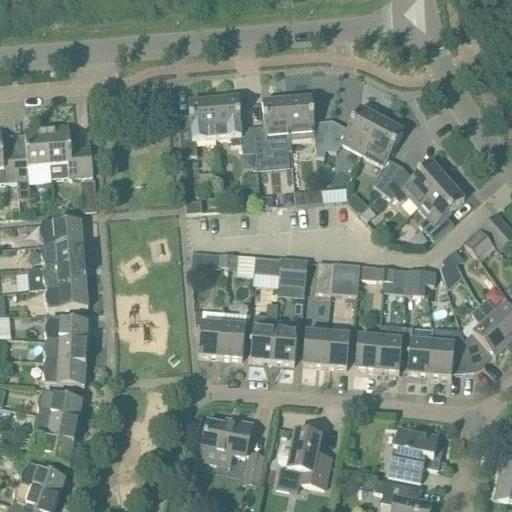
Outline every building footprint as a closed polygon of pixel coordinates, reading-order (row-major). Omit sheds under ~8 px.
[(255,158),(252,132),(240,133),(238,102),(213,104),(217,144),(231,143),(231,151),(242,150),(242,159),(255,158)] [(326,155),(332,125),(313,127),(311,102),(287,104),(291,155),(292,155),(291,144),(314,142),(316,160),(324,162),(326,155)] [(196,146),(217,144),(213,104),(189,106),(191,131),(179,132),(181,162),(197,160),(196,146)] [(267,158),(291,155),(287,104),(262,106),(264,131),(252,132),(255,158),(255,165),(268,164),(267,158)] [(363,159),(382,124),(360,112),(348,134),(332,125),(326,155),(336,157),(341,147),(363,159)] [(403,135),(382,124),(363,159),(384,170),(373,190),(382,196),(397,178),(402,172),(388,164),(403,135)] [(69,130),(47,132),(51,183),(93,180),(91,153),(71,155),(69,130)] [(29,185),(51,183),(47,132),(24,134),(27,159),(15,160),(17,186),(20,222),(32,221),(29,185)] [(17,186),(15,160),(3,161),(1,136),(0,136),(0,187),(17,186)] [(418,212),(448,185),(432,167),(413,184),(402,172),(397,178),(382,197),(391,204),(394,201),(399,207),(409,202),(418,212)] [(448,185),(418,212),(427,222),(421,227),(421,231),(434,246),(454,229),(446,220),(464,204),(448,185)] [(296,210),(323,207),(323,197),(295,200),(296,210)] [(260,213),(272,212),(271,201),(259,202),(260,213)] [(186,219),(202,217),(201,205),(185,207),(186,219)] [(502,254),(511,245),(511,238),(495,219),(481,232),(502,254)] [(43,251),(83,247),(81,226),(41,229),(41,231),(40,235),(40,239),(40,244),(43,247),(43,251)] [(495,253),(492,249),(479,234),(463,248),(480,266),(495,253)] [(84,269),(83,247),(43,251),(43,253),(42,256),(41,259),(41,263),(43,266),(44,269),(45,272),(84,269)] [(456,271),(463,265),(454,256),(448,261),(456,271)] [(228,273),(229,260),(221,259),(221,260),(220,272),(228,273)] [(237,273),(238,261),(229,260),(228,273),(237,273)] [(450,277),(456,271),(448,261),(441,267),(450,277)] [(279,293),(281,265),(255,263),(254,278),(279,281),(278,293),(279,293)] [(279,293),(305,295),(307,268),(281,265),(279,293)] [(333,281),(334,269),(317,267),(316,287),(315,297),(331,298),(332,281),(333,281)] [(45,272),(28,273),(30,296),(46,294),(86,291),(84,269),(45,272)] [(341,282),(342,269),(334,269),(333,281),(341,282)] [(385,286),(386,273),(377,272),(376,285),(385,286)] [(393,287),(394,274),(386,273),(385,286),(393,287)] [(426,289),(427,277),(407,275),(404,299),(425,301),(426,289)] [(434,290),(435,277),(427,277),(426,289),(434,290)] [(48,316),(68,314),(88,313),(86,291),(46,294),(47,298),(45,302),(45,306),(46,310),(48,314),(48,316)] [(511,316),(505,309),(498,315),(488,305),(486,305),(479,310),(484,318),(511,349),(511,347),(511,316)] [(278,310),(277,310),(267,309),(266,321),(254,319),(253,332),(250,365),(272,367),(275,333),(276,334),(278,310)] [(495,363),(511,349),(484,318),(479,310),(471,317),(474,323),(481,330),(472,338),(464,345),(464,346),(474,376),(492,360),(495,363)] [(224,317),(203,315),(202,327),(201,327),(198,361),(220,363),(224,317)] [(242,364),(246,318),(224,317),(220,363),(242,364)] [(88,326),(68,325),(48,324),(48,329),(46,331),(45,335),(45,338),(45,341),(47,344),(47,346),(87,348),(88,326)] [(381,331),(380,342),(377,376),(399,378),(400,366),(404,366),(406,345),(407,332),(381,331)] [(433,341),(432,334),(407,332),(406,345),(410,345),(407,378),(429,380),(433,341)] [(297,335),(276,334),(275,333),(272,367),(294,369),(297,335)] [(454,349),(433,347),(434,335),(432,334),(433,341),(429,380),(451,382),(452,378),(474,376),(464,346),(454,349)] [(325,371),(328,338),(305,336),(302,370),(325,371)] [(347,373),(348,353),(350,340),(328,338),(325,371),(347,373)] [(377,376),(380,342),(358,340),(355,374),(377,376)] [(85,370),(87,348),(47,346),(47,348),(45,351),(44,354),(44,357),(41,358),(39,360),(37,362),(36,364),(35,367),(46,368),(85,370)] [(84,392),(85,370),(46,368),(45,369),(43,373),(43,377),(43,381),(45,385),(44,390),(84,392)] [(82,405),(62,401),(43,397),(42,402),(40,405),(38,409),(38,413),(39,418),(39,419),(78,427),(82,405)] [(74,448),(78,427),(39,419),(38,423),(36,426),(34,429),(34,432),(34,435),(35,439),(35,440),(74,448)] [(202,453),(245,462),(252,429),(234,426),(233,431),(207,426),(202,453)] [(280,433),(278,440),(288,442),(289,435),(280,433)] [(443,453),(436,452),(438,441),(398,433),(388,481),(421,487),(424,473),(438,476),(443,453)] [(278,460),(278,463),(278,467),(282,469),(285,471),(288,471),(287,474),(301,477),(298,488),(324,494),(325,490),(329,470),(315,467),(317,458),(321,441),(295,436),(292,453),(288,453),(285,453),(281,454),(278,458),(278,460)] [(69,470),(74,448),(35,440),(34,442),(32,445),(30,449),(30,454),(31,458),(30,462),(69,470)] [(258,491),(264,461),(250,459),(244,488),(258,491)] [(511,464),(502,462),(494,504),(511,508),(511,464)] [(65,483),(47,476),(28,470),(26,474),(23,477),(21,481),(21,485),(21,489),(20,491),(58,504),(65,483)] [(421,494),(393,488),(376,485),(373,500),(382,502),(380,511),(386,511),(430,511),(432,508),(419,506),(421,494)] [(15,511),(55,511),(58,504),(20,491),(20,492),(17,495),(15,498),(14,501),(14,505),(14,508),(13,511),(15,511)]
